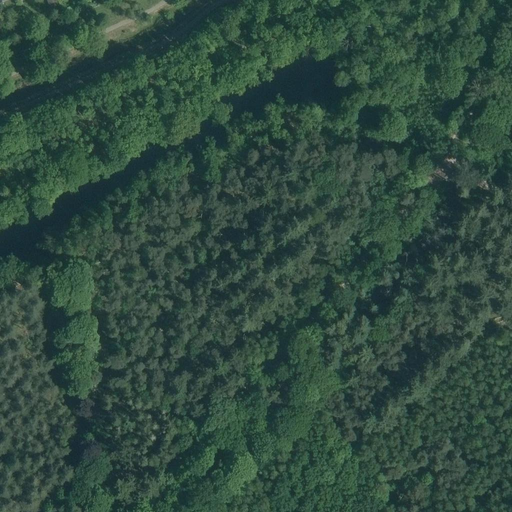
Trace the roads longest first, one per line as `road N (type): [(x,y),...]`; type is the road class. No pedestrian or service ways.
road 1 (track): [(169,478),(450,159)]
road 2 (track): [(450,159),(457,129),(511,58)]
